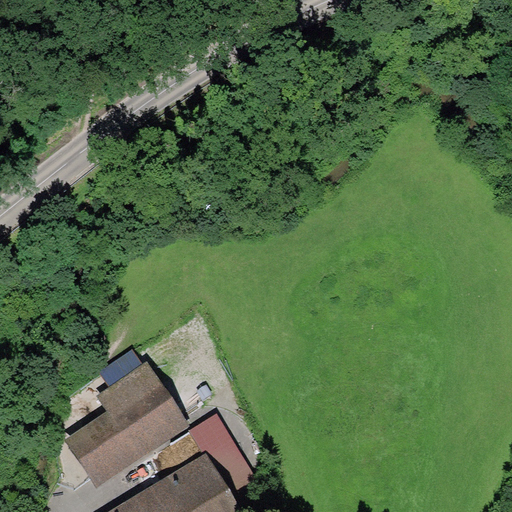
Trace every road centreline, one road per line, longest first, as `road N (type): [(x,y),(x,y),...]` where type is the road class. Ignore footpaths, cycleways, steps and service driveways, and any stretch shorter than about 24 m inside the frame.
road 1 (secondary): [(0,216),(79,154),(287,25),(343,0)]
road 2 (track): [(101,0),(100,61),(79,154)]
